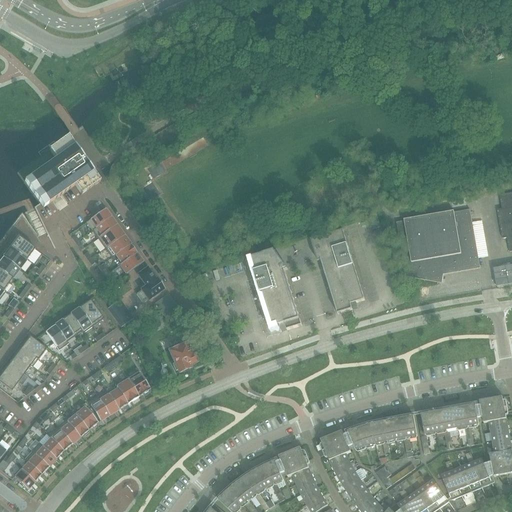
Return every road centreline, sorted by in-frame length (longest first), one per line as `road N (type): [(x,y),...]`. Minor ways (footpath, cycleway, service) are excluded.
road 1 (residential): [(173,511),(209,470),(268,432),(403,389),(507,369)]
road 2 (residential): [(237,378),(328,346),(496,306)]
road 3 (residential): [(43,511),(140,425),(237,378)]
road 4 (residential): [(0,358),(70,266),(51,224),(110,188)]
road 5 (residential): [(237,378),(110,188)]
road 6 (secondary): [(0,10),(72,43),(177,0)]
road 7 (residential): [(119,336),(26,416),(0,396)]
road 8 (secondary): [(160,0),(82,26),(16,0)]
